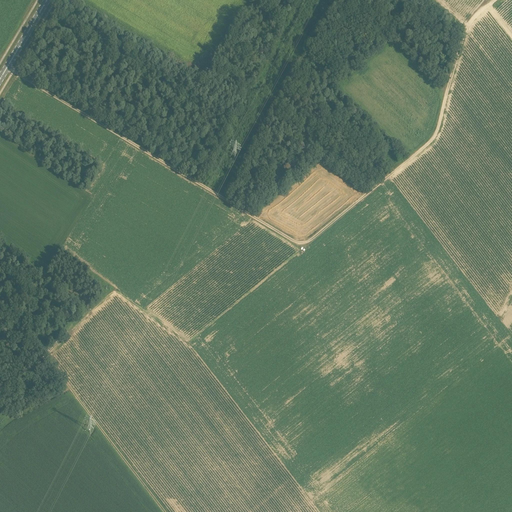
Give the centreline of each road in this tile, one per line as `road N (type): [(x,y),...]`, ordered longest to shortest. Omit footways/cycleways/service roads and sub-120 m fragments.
road 1 (track): [(496,0),(464,27),(431,139),(304,243),(0,70)]
road 2 (track): [(0,325),(48,361),(165,511)]
